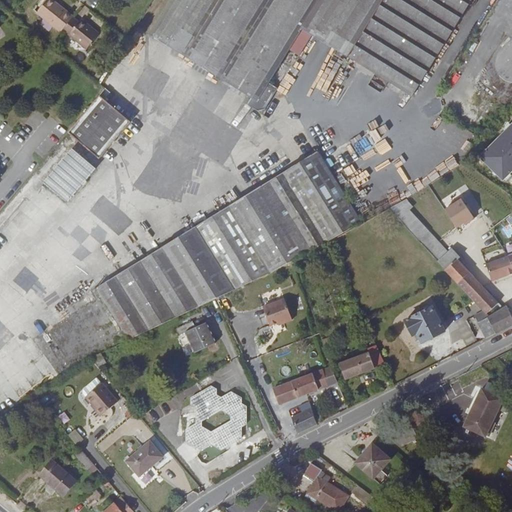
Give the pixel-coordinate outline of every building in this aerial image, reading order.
[(73,17),(52,0),(46,0),(37,12),(61,32),(63,29),(73,17)] [(170,0),(150,34),(252,96),(247,104),(258,111),(265,109),(278,88),(269,82),(289,49),(300,55),(312,34),(413,96),(471,0),(170,0)] [(87,49),(99,34),(81,19),(79,22),(73,17),(63,29),(87,49)] [(508,96),(511,92),(511,38),(481,73),(508,96)] [(104,99),(111,91),(105,88),(105,89),(100,95),(104,99)] [(100,158),(131,122),(99,95),(69,132),(100,158)] [(326,95),(323,101),(335,107),(338,101),(326,95)] [(511,124),(480,157),(503,180),(511,170),(511,124)] [(453,152),(457,141),(444,136),(440,147),(453,152)] [(73,148),(44,182),(67,202),(96,168),(73,148)] [(97,288),(129,340),(218,298),(261,277),(295,260),(297,259),(312,250),(329,242),(363,223),(331,172),(318,151),(97,288)] [(201,177),(205,160),(197,158),(193,175),(201,177)] [(197,193),(196,183),(185,184),(186,194),(197,193)] [(421,190),(412,196),(414,199),(420,196),(420,197),(425,194),(421,190)] [(445,210),(457,228),(464,223),(466,225),(475,218),(461,197),(453,203),(454,204),(445,210)] [(389,208),(484,311),(489,317),(502,308),(485,290),(482,286),(458,260),(460,257),(453,249),(448,253),(410,210),(413,207),(407,199),(406,199),(389,208)] [(312,250),(297,259),(300,264),(306,261),(308,264),(317,259),(312,250)] [(511,264),(509,256),(486,265),(489,272),(491,278),(492,282),(511,273),(511,264)] [(12,282),(26,293),(38,278),(24,267),(12,282)] [(292,320),(285,299),(263,307),(270,326),(283,321),(284,323),(292,320)] [(486,338),(511,325),(511,316),(507,305),(502,308),(489,317),(484,311),(474,316),(486,338)] [(432,307),(405,320),(413,335),(417,333),(422,343),(445,332),(432,307)] [(196,328),(193,321),(177,329),(180,335),(186,332),(196,353),(216,343),(206,323),(196,328)] [(334,344),(331,337),(323,340),(325,347),(334,344)] [(345,379),(385,364),(376,345),(368,348),(370,353),(339,364),(345,379)] [(100,353),(93,357),(99,367),(106,363),(100,353)] [(332,366),(273,389),(279,404),(338,383),(332,366)] [(118,402),(103,383),(86,396),(102,415),(118,402)] [(232,392),(221,398),(217,395),(216,388),(212,386),(191,397),(191,404),(196,406),(196,423),(186,429),(186,441),(202,450),(212,444),(222,450),(227,447),(227,441),(232,438),(237,441),(242,438),(242,427),(247,423),(246,406),(242,403),(242,397),(232,392)] [(495,395),(482,388),(464,426),(486,437),(487,434),(489,436),(495,423),(493,422),(499,408),(506,412),(510,402),(506,400),(508,395),(498,389),(495,395)] [(297,433),(317,425),(312,408),(292,417),(297,433)] [(402,446),(418,438),(411,425),(390,435),(402,446)] [(75,428),(67,434),(76,444),(83,438),(75,428)] [(227,447),(237,441),(232,438),(227,441),(227,447)] [(163,456),(150,441),(127,461),(140,476),(163,456)] [(390,459),(372,443),(355,463),(379,484),(387,475),(381,470),(390,459)] [(78,458),(84,452),(81,448),(74,454),(78,458)] [(84,452),(78,458),(88,469),(94,464),(84,452)] [(77,481),(52,459),(39,474),(65,496),(77,481)] [(305,496),(316,502),(318,499),(338,511),(349,495),(326,481),(329,477),(323,473),(320,478),(318,477),(322,469),(311,463),(303,475),(314,482),(307,493),(305,496)] [(93,474),(98,469),(94,464),(88,469),(93,474)] [(110,487),(112,485),(107,479),(103,482),(105,485),(107,484),(110,487)] [(368,504),(373,497),(355,483),(350,490),(368,504)] [(312,509),(316,502),(305,496),(307,493),(297,486),(291,496),(312,509)] [(96,501),(101,497),(95,489),(81,501),(85,506),(94,499),(96,501)] [(132,511),(134,511),(121,496),(104,511),(132,511)]
